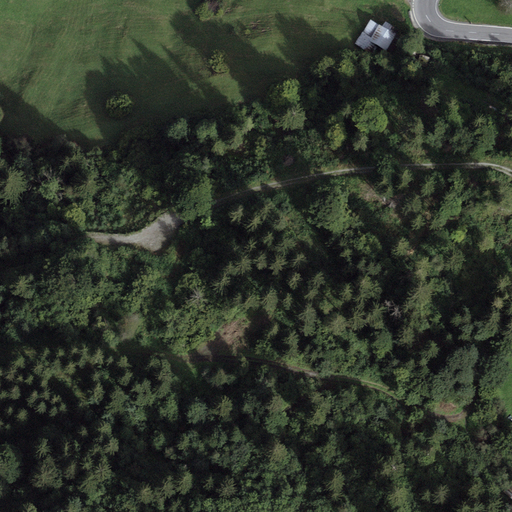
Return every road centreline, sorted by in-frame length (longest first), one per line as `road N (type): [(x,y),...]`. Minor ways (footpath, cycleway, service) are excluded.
road 1 (track): [(511,171),(421,166),(275,184),(217,201),(158,235),(81,239),(0,268)]
road 2 (track): [(467,417),(428,414),(376,385),(244,356),(60,347),(0,354)]
road 3 (track): [(398,58),(511,112)]
